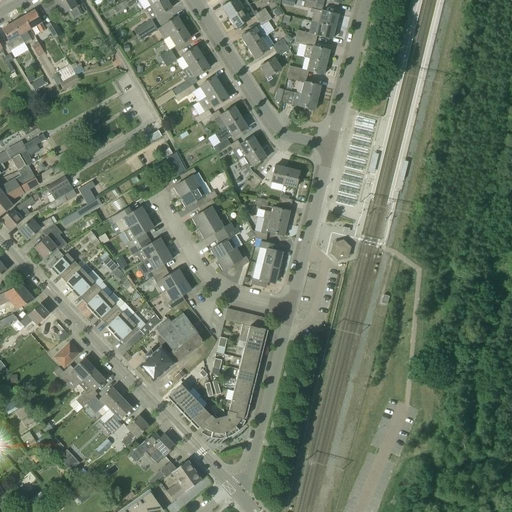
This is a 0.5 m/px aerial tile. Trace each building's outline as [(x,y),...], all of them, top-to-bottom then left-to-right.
[(46,15),(57,8),(62,15),(67,12),(72,20),(82,14),(77,6),(73,0),(53,0),(41,7),(46,15)] [(166,0),(161,0),(150,7),(156,17),(171,8),(166,0)] [(229,19),(243,10),(237,0),(233,0),(222,8),(229,19)] [(312,23),(334,28),(338,16),(322,12),(323,6),(304,2),(303,7),(309,9),(311,9),(310,13),(313,14),(311,22),(312,23)] [(264,9),(254,16),(257,22),(268,15),(264,9)] [(235,29),(250,20),(243,10),(229,19),(235,29)] [(45,31),(34,12),(23,18),(30,30),(34,36),(40,32),(41,34),(45,31)] [(268,15),(257,22),(260,26),(261,26),(271,20),(268,15)] [(30,30),(23,18),(13,24),(24,43),(25,45),(32,41),(27,32),(30,30)] [(169,38),(183,28),(177,18),(162,27),(169,38)] [(136,35),(154,25),(151,20),(133,30),(136,35)] [(53,22),(45,26),(53,40),(61,35),(53,22)] [(317,36),(332,40),(334,28),(312,23),(309,34),(297,31),(295,38),(315,42),(317,36)] [(2,30),(8,41),(5,43),(10,52),(17,47),(21,54),(28,50),(24,43),(13,24),(2,30)] [(147,37),(158,30),(154,25),(136,35),(140,41),(147,37)] [(261,26),(260,26),(240,38),(247,49),(262,39),(267,36),(261,26)] [(169,38),(175,48),(190,39),(183,28),(169,38)] [(291,39),(286,35),(284,38),(283,39),(288,44),(291,39)] [(309,60),(326,64),(329,51),(314,47),(315,42),(295,38),(294,43),(308,46),(304,58),(309,60)] [(262,39),(247,49),(254,59),(269,50),(262,39)] [(282,40),(271,46),(275,52),(286,45),(282,40)] [(44,53),(38,43),(38,42),(31,46),(38,57),(44,53)] [(278,57),(289,50),(286,45),(275,52),(278,57)] [(195,47),(181,57),(187,67),(202,58),(195,47)] [(170,50),(159,57),(163,62),(173,56),(170,50)] [(13,61),(9,55),(2,59),(5,65),(13,61)] [(173,56),(163,62),(167,67),(177,61),(173,56)] [(202,58),(187,67),(183,70),(186,76),(189,80),(189,81),(194,78),(209,69),(202,58)] [(281,70),(274,59),(260,68),(266,79),(281,70)] [(309,60),(306,71),(309,72),(323,75),(326,64),(309,60)] [(81,66),(72,71),(75,76),(84,71),(81,66)] [(290,66),(288,73),(300,76),(302,69),(290,66)] [(58,77),(62,83),(75,76),(72,71),(71,69),(58,77)] [(300,76),(288,73),(287,79),(299,82),(300,76)] [(25,77),(29,83),(35,80),(31,74),(25,77)] [(56,85),(59,84),(61,83),(58,77),(56,74),(51,77),(56,85)] [(75,76),(62,83),(60,84),(63,91),(79,81),(75,76)] [(215,77),(199,87),(205,98),(221,87),(215,77)] [(42,78),(31,85),(34,91),(45,84),(42,78)] [(189,80),(172,91),(175,96),(179,94),(192,85),(189,81),(189,80)] [(320,87),(306,83),(303,82),(300,95),(317,99),(320,87)] [(195,91),(192,85),(179,94),(182,99),(195,91)] [(211,115),(208,111),(228,98),(221,87),(205,98),(198,102),(205,112),(199,116),(195,118),(198,123),(201,122),(211,115)] [(157,106),(173,95),(170,90),(154,101),(157,106)] [(292,101),(291,105),(314,111),(317,99),(300,95),(283,91),(281,103),(286,104),(287,100),(292,101)] [(233,107),(221,115),(219,116),(225,127),(240,118),(233,107)] [(211,115),(201,122),(204,127),(215,121),(211,115)] [(230,134),(232,138),(247,128),(240,118),(225,127),(220,130),(224,137),(230,134)] [(145,135),(149,143),(162,136),(158,130),(152,133),(145,135)] [(0,165),(1,165),(11,159),(37,145),(51,137),(48,131),(23,145),(21,142),(5,151),(6,152),(0,155),(0,165)] [(239,160),(259,148),(252,137),(233,149),(234,151),(239,160)] [(230,145),(227,140),(213,148),(216,154),(230,145)] [(18,172),(27,166),(32,164),(28,157),(40,151),(37,145),(11,159),(14,165),(18,172)] [(230,145),(216,154),(219,160),(234,151),(233,149),(230,145)] [(248,164),(251,168),(266,158),(259,148),(239,160),(244,167),(248,164)] [(61,162),(69,157),(66,152),(57,157),(61,163),(61,162)] [(378,154),(373,153),(369,171),(374,172),(378,154)] [(175,176),(181,173),(174,161),(176,161),(172,154),(159,162),(163,168),(168,165),(175,176)] [(407,162),(403,161),(399,179),(403,180),(407,162)] [(34,178),(27,166),(18,172),(21,177),(0,188),(0,198),(4,195),(19,187),(34,178)] [(271,183),(283,186),(287,169),(275,166),(271,183)] [(192,168),(181,175),(184,180),(172,188),(176,195),(178,194),(180,197),(204,183),(198,173),(196,174),(192,168)] [(287,169),(283,186),(295,189),(299,172),(287,169)] [(252,172),(245,181),(250,185),(257,177),(252,172)] [(215,192),(228,186),(222,174),(209,180),(215,192)] [(63,196),(73,190),(65,177),(47,187),(55,201),(63,196)] [(250,185),(254,189),(262,181),(257,177),(250,185)] [(359,178),(350,177),(349,187),(358,187),(359,178)] [(0,198),(0,216),(13,206),(9,202),(24,194),(23,193),(38,184),(34,178),(19,187),(4,195),(0,198)] [(92,182),(78,190),(81,195),(90,190),(95,187),(92,182)] [(197,201),(200,207),(211,200),(208,194),(211,192),(205,183),(204,183),(180,197),(182,201),(180,202),(184,209),(197,201)] [(24,210),(34,203),(33,202),(39,198),(36,194),(19,205),(18,205),(12,209),(0,220),(9,231),(28,214),(24,210)] [(89,204),(95,200),(91,194),(83,198),(87,205),(89,204)] [(66,201),(63,196),(55,201),(46,206),(49,211),(66,201)] [(255,198),(255,199),(254,204),(266,208),(268,201),(255,198)] [(292,201),(280,198),(278,204),(291,207),(292,201)] [(211,200),(200,207),(203,212),(191,219),(195,226),(196,225),(199,229),(218,218),(211,207),(214,205),(211,200)] [(61,221),(65,227),(93,210),(89,204),(87,205),(61,221)] [(129,214),(125,209),(114,216),(118,221),(122,219),(129,229),(146,219),(143,215),(145,214),(141,207),(129,214)] [(289,212),(272,208),(271,213),(265,212),(263,219),(286,224),(289,212)] [(37,226),(31,219),(18,231),(27,241),(40,230),(42,232),(54,225),(50,218),(37,226)] [(215,232),(219,238),(230,231),(226,226),(223,227),(218,218),(199,229),(201,232),(199,233),(203,240),(215,232)] [(144,241),(141,235),(154,228),(150,221),(148,222),(146,219),(129,229),(123,232),(129,242),(125,245),(128,250),(144,241)] [(266,241),(267,233),(283,236),(286,224),(263,219),(260,233),(252,232),(256,239),(266,241)] [(42,232),(46,238),(34,248),(44,260),(56,249),(58,251),(67,245),(59,236),(62,234),(54,225),(42,232)] [(236,228),(230,231),(219,238),(222,243),(209,251),(213,257),(215,256),(217,260),(235,250),(242,245),(236,235),(239,233),(236,228)] [(105,234),(98,238),(102,245),(109,241),(105,234)] [(147,246),(144,241),(128,250),(133,258),(137,256),(142,264),(147,260),(164,250),(162,246),(164,245),(160,238),(147,246)] [(330,253),(338,260),(348,257),(350,247),(342,240),(332,243),(330,253)] [(267,250),(263,265),(280,270),(281,262),(279,262),(281,253),(272,251),(273,245),(261,242),(259,248),(267,250)] [(152,279),(163,272),(160,266),(172,259),(168,252),(166,253),(164,250),(147,260),(153,270),(149,273),(152,279)] [(241,260),(235,250),(217,260),(219,263),(218,265),(222,271),(234,264),(237,269),(248,263),(245,257),(241,260)] [(56,273),(62,279),(77,265),(66,254),(50,269),(55,274),(56,273)] [(107,257),(103,261),(107,266),(112,262),(107,257)] [(77,265),(62,279),(68,285),(66,287),(71,291),(87,276),(77,265)] [(278,277),(280,270),(263,265),(259,281),(252,279),(250,285),(263,288),(264,282),(274,285),(276,276),(278,277)] [(117,268),(114,271),(119,277),(123,274),(117,268)] [(166,277),(163,272),(152,279),(161,294),(166,291),(183,281),(181,278),(183,276),(179,270),(166,277)] [(87,276),(71,291),(75,296),(77,295),(83,301),(98,287),(87,276)] [(167,304),(171,310),(182,303),(178,298),(191,290),(187,284),(185,285),(183,281),(166,291),(172,302),(167,304)] [(33,300),(20,285),(0,294),(0,306),(8,302),(16,310),(33,300)] [(98,287),(83,301),(89,307),(87,308),(92,313),(108,298),(98,287)] [(97,317),(103,323),(118,309),(108,298),(92,313),(96,318),(97,317)] [(32,321),(36,326),(41,331),(53,320),(39,305),(20,323),(24,328),(32,321)] [(112,335),(129,319),(118,309),(103,323),(109,329),(108,330),(112,335)] [(224,321),(230,322),(233,310),(227,309),(224,321)] [(233,310),(230,322),(236,324),(239,312),(233,310)] [(202,343),(180,312),(168,321),(168,320),(167,321),(175,331),(163,340),(172,351),(168,355),(174,363),(202,343)] [(245,314),(239,312),(236,324),(242,325),(245,314)] [(251,315),(245,314),(242,325),(248,327),(251,315)] [(254,328),(257,317),(251,315),(248,327),(254,328)] [(254,328),(263,330),(265,323),(266,319),(257,317),(254,328)] [(124,345),(127,342),(139,330),(129,319),(112,335),(117,340),(118,338),(124,345)] [(145,325),(139,330),(144,336),(156,324),(151,319),(145,325)] [(143,356),(146,359),(138,367),(145,375),(155,366),(154,366),(167,355),(168,355),(172,351),(163,340),(175,331),(167,321),(155,330),(161,337),(158,340),(160,347),(152,354),(149,351),(143,356)] [(239,336),(265,342),(267,331),(263,330),(254,328),(248,327),(242,325),(239,336)] [(68,335),(64,331),(59,336),(63,340),(68,335)] [(243,350),(260,354),(261,354),(265,342),(239,336),(236,348),(243,350)] [(64,368),(78,354),(69,344),(54,358),(64,368)] [(261,354),(260,354),(243,350),(240,361),(259,365),(261,354)] [(174,363),(168,355),(167,355),(154,366),(155,366),(145,375),(152,383),(174,363)] [(94,370),(84,359),(73,369),(70,366),(63,372),(58,368),(53,373),(71,391),(78,385),(94,370)] [(238,371),(254,375),(256,376),(259,365),(240,361),(238,371)] [(105,381),(94,370),(78,385),(85,392),(76,401),(82,408),(86,405),(94,397),(97,394),(94,391),(105,381)] [(202,370),(198,373),(203,379),(207,375),(202,370)] [(185,375),(181,371),(175,377),(178,381),(185,375)] [(235,382),(252,386),(254,386),(256,376),(254,375),(238,371),(235,382)] [(183,382),(174,391),(166,398),(174,406),(187,393),(191,390),(183,382)] [(233,393),(249,397),(251,397),(253,389),(254,386),(252,386),(235,382),(233,393)] [(111,389),(98,401),(94,397),(86,405),(94,414),(104,406),(108,410),(121,399),(111,389)] [(187,393),(174,406),(181,414),(195,401),(187,393)] [(251,397),(249,397),(233,393),(230,403),(248,408),(251,397)] [(131,409),(121,399),(108,410),(104,415),(109,420),(104,424),(108,428),(102,434),(107,439),(121,426),(117,422),(118,421),(119,421),(131,409)] [(6,413),(7,413),(17,407),(14,401),(3,407),(6,413)] [(195,401),(181,414),(189,422),(203,409),(195,401)] [(227,413),(242,417),(246,418),(248,408),(230,403),(228,412),(227,412),(227,413)] [(203,409),(189,422),(197,430),(200,428),(211,417),(210,416),(210,417),(203,409)] [(222,439),(225,439),(228,438),(230,437),(232,436),(234,434),(236,433),(238,431),(240,429),(242,427),(244,424),(245,421),(241,421),(242,417),(227,413),(226,417),(224,417),(220,418),(215,419),(214,420),(211,417),(200,428),(202,431),(200,433),(202,435),(204,436),(206,437),(208,438),(210,439),(213,439),(215,439),(218,440),(220,440),(222,439)] [(148,427),(138,417),(125,428),(130,433),(121,442),(125,447),(135,438),(135,439),(148,427)] [(41,427),(46,435),(53,431),(48,423),(41,427)] [(146,453),(149,456),(156,463),(165,455),(166,456),(168,453),(168,452),(174,446),(163,435),(159,438),(155,434),(130,457),(135,462),(146,453)] [(104,451),(111,445),(107,440),(100,447),(96,450),(100,455),(104,451)] [(59,443),(54,447),(58,451),(63,447),(59,443)] [(129,455),(133,451),(134,450),(131,447),(130,448),(126,452),(129,455)] [(74,458),(64,466),(69,472),(79,464),(74,458)] [(165,478),(170,473),(176,469),(170,462),(160,471),(165,478)] [(172,501),(184,493),(201,481),(187,462),(176,469),(170,473),(177,483),(174,485),(176,487),(167,494),(172,501)] [(87,473),(84,469),(78,474),(81,478),(87,473)] [(154,477),(158,482),(165,478),(160,471),(154,477)] [(91,487),(89,489),(77,498),(82,504),(96,493),(91,487)] [(37,495),(38,496),(43,503),(43,504),(51,498),(44,490),(37,495)] [(150,494),(125,511),(159,511),(162,510),(150,494)]
